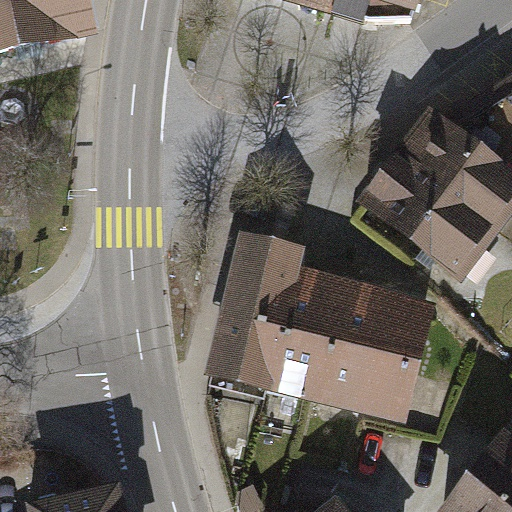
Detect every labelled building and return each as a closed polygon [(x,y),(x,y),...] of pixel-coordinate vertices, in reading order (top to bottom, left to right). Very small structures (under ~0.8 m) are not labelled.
[(0,0),(0,55),(84,36),(81,23),(90,21),(85,0),(0,0)] [(234,0),(327,25),(334,0),(234,0)] [(334,0),(327,25),(363,36),(372,6),(420,19),(424,0),(334,0)] [(511,78),(443,121),(482,151),(511,174),(511,78)] [(443,121),(431,113),(362,204),(364,205),(412,242),(482,151),(443,121)] [(511,207),(511,174),(482,151),(412,242),(457,278),(511,207)] [(305,254),(238,239),(206,376),(273,391),(300,274),(305,254)] [(378,292),(300,274),(273,391),(351,409),(378,292)] [(429,304),(378,292),(351,409),(402,421),(429,304)] [(511,511),(511,447),(506,443),(448,511),(511,511)] [(116,511),(111,488),(33,506),(34,511),(116,511)]
